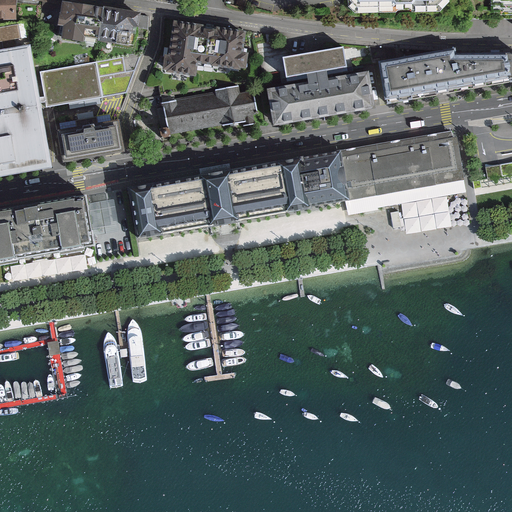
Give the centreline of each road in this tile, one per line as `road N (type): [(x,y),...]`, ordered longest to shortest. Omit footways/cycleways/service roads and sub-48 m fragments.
road 1 (primary): [(0,191),(511,104)]
road 2 (residential): [(511,40),(386,35),(119,0)]
